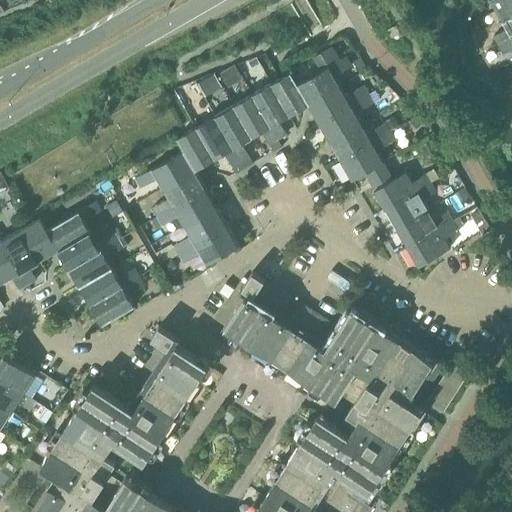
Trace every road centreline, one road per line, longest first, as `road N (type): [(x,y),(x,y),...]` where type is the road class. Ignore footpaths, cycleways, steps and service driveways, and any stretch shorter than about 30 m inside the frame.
road 1 (residential): [(249,347),(177,463),(235,496),(311,386)]
road 2 (tertiary): [(0,121),(209,0)]
road 3 (residential): [(0,324),(19,313),(66,346),(104,346),(178,298)]
road 4 (tertiary): [(163,0),(0,94)]
road 5 (residential): [(451,324),(304,227)]
road 6 (residential): [(178,298),(304,227)]
